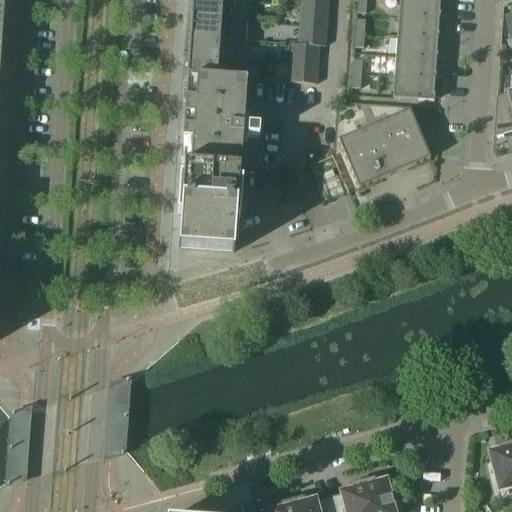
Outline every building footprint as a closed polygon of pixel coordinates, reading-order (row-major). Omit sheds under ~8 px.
[(246,23),(247,4),(192,0),(190,19),(246,23)] [(327,10),(327,0),(301,0),(301,8),(327,10)] [(438,13),(439,0),(435,0),(399,0),(398,18),(438,21),(438,20),(439,20),(439,13),(438,13)] [(356,15),(365,15),(366,1),(357,1),(356,15)] [(326,29),(327,10),(301,8),(300,27),(326,29)] [(437,34),(438,21),(398,18),(396,38),(436,41),(436,40),(437,40),(438,34),(437,34)] [(245,43),(246,23),(190,19),(189,39),(245,43)] [(355,35),(363,36),(364,22),(356,21),(355,35)] [(324,48),(326,29),(300,27),(298,46),(292,46),(318,48),(324,48)] [(362,50),(363,36),(355,35),(354,49),(362,50)] [(435,54),(436,41),(396,38),(395,58),(435,61),(436,61),(436,54),(435,54)] [(243,62),(245,43),(189,39),(188,58),(243,62)] [(317,67),(318,48),(292,46),(291,65),(317,67)] [(242,81),(243,62),(188,58),(186,77),(246,81),(242,81)] [(434,74),(435,61),(395,58),(393,79),(433,82),(433,81),(435,81),(435,74),(434,74)] [(352,76),(361,76),(362,63),(353,62),(352,76)] [(315,86),(317,67),(291,65),(290,84),(315,86)] [(360,91),(361,76),(352,76),(351,90),(360,91)] [(244,108),(246,81),(186,77),(184,103),(244,108)] [(432,95),(433,82),(393,79),(392,100),(416,102),(433,103),(434,95),(432,95)] [(511,92),(507,94),(507,95),(496,98),(493,137),(511,131),(511,92)] [(260,128),(243,127),(243,126),(244,108),(184,103),(180,165),(184,166),(239,170),(240,170),(242,138),(259,140),(260,128)] [(358,190),(408,169),(429,160),(409,111),(337,142),(358,190)] [(238,183),(239,170),(184,166),(183,179),(179,179),(177,216),(180,216),(178,250),(233,254),(234,244),(236,220),(239,221),(242,183),(238,183)] [(334,171),(321,176),(331,199),(344,194),(334,171)] [(494,503),(511,498),(511,452),(510,444),(498,447),(498,451),(487,453),(490,465),(485,467),(494,503)] [(361,483),(369,511),(399,511),(394,491),(389,492),(386,480),(374,484),(373,480),(361,483)] [(331,511),(369,511),(361,483),(349,486),(350,490),(339,493),(340,497),(328,500),(331,511)] [(331,511),(328,500),(316,503),(315,499),(304,503),(303,499),(290,502),(293,511),(331,511)] [(293,511),(290,502),(278,505),(279,509),(268,511),(293,511)]
